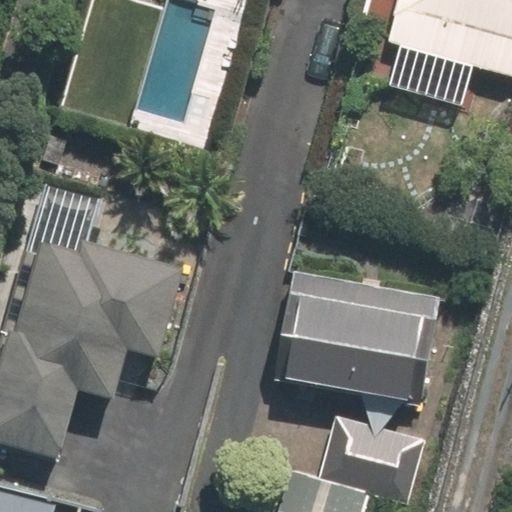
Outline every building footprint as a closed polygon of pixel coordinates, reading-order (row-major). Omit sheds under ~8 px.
[(511,0),(411,0),(401,38),(511,67),(511,0)] [(207,259),(94,223),(48,208),(0,359),(0,439),(68,461),(92,385),(125,396),(142,342),(177,353),(207,259)] [(450,291),(299,261),(278,369),(429,399),(450,291)] [(423,425),(342,407),(327,471),(291,464),(280,511),(373,511),(377,498),(406,504),(423,425)] [(0,484),(0,511),(59,511),(62,499),(0,484)]
